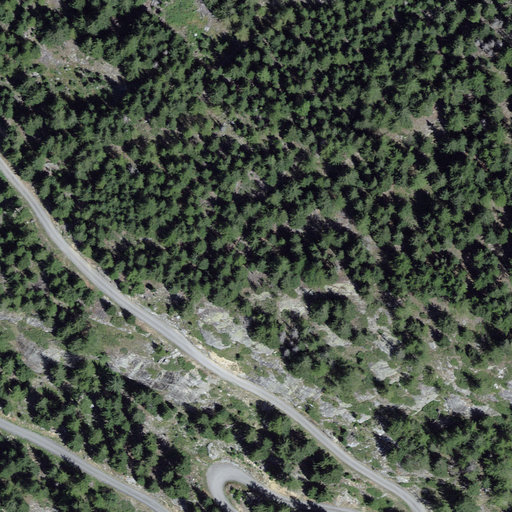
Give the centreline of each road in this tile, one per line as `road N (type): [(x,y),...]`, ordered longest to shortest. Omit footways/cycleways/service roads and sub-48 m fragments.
road 1 (unclassified): [(422,511),(281,401),(205,361),(104,285),(0,164)]
road 2 (unclassified): [(0,420),(61,445),(163,511)]
road 3 (unclassified): [(234,511),(219,491),(219,474),(295,505),(344,511)]
